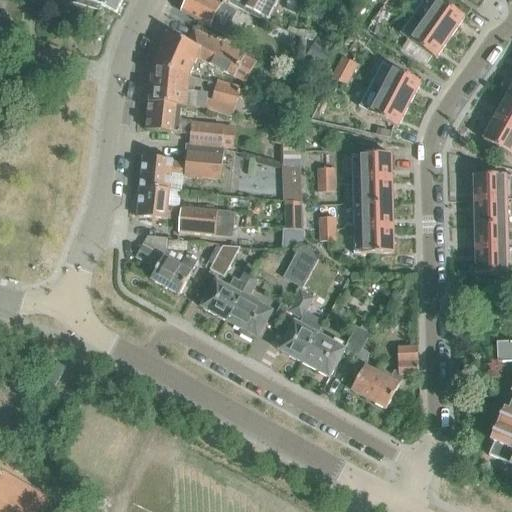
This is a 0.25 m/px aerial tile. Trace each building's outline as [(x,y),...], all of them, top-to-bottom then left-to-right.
[(122,0),(74,0),(73,3),(99,11),(101,7),(116,14),(122,0)] [(186,3),(181,12),(236,42),(242,32),(229,25),(235,13),(211,0),(185,0),(186,3)] [(222,0),(243,11),(246,6),(263,16),(269,19),(278,0),(222,0)] [(398,2),(394,0),(378,0),(377,2),(391,12),(398,2)] [(437,0),(424,0),(415,13),(450,39),(464,19),(448,7),(442,3),(437,0)] [(415,13),(400,33),(436,59),(450,39),(415,13)] [(187,42),(166,34),(153,65),(188,76),(194,61),(230,80),(231,78),(243,84),(253,65),(191,32),(187,42)] [(317,39),(306,55),(324,67),(334,51),(317,39)] [(342,58),(337,69),(352,77),(357,66),(342,58)] [(187,81),(188,76),(153,65),(149,103),(180,106),(185,106),(206,110),(205,110),(232,119),(240,91),(216,85),(211,101),(207,100),(208,94),(193,92),(194,84),(187,81)] [(382,66),(370,87),(408,107),(420,86),(382,66)] [(298,68),(297,76),(314,78),(315,69),(298,68)] [(352,77),(337,69),(331,79),(346,87),(352,77)] [(370,87),(359,108),(397,128),(408,107),(370,87)] [(257,107),(259,99),(252,97),(250,106),(257,107)] [(511,101),(507,98),(495,119),(511,128),(511,101)] [(178,121),(180,106),(149,103),(146,131),(189,136),(188,145),(190,145),(219,149),(220,149),(222,128),(190,124),(190,122),(178,121)] [(511,128),(495,119),(483,141),(511,157),(511,128)] [(365,133),(378,136),(380,128),(366,125),(365,133)] [(317,138),(317,129),(308,129),(308,138),(317,138)] [(278,130),(275,144),(283,146),(284,168),(301,173),(300,135),(278,130)] [(220,183),(233,184),(234,175),(221,173),(223,158),(218,158),(219,149),(190,145),(189,154),(187,154),(186,167),(172,165),(173,162),(143,159),(139,189),(169,192),(181,194),(183,179),(220,183)] [(359,160),(351,160),(352,183),(391,182),(391,157),(359,158),(359,160)] [(317,182),(335,182),(335,170),(317,170),(317,182)] [(511,176),(475,177),(476,202),(511,201),(511,176)] [(317,182),(317,184),(318,194),(335,194),(335,182),(317,182)] [(391,182),(352,183),(352,207),(360,207),(392,206),(391,182)] [(301,185),(285,186),(285,188),(285,203),(302,204),(301,185)] [(139,189),(136,220),(166,223),(166,220),(171,221),(172,209),(168,208),(169,192),(139,189)] [(511,201),(476,202),(476,226),(511,224),(511,201)] [(302,204),(285,203),(286,229),(302,231),(302,204)] [(360,207),(352,207),(353,231),(392,231),(392,206),(360,207)] [(214,239),(214,236),(228,238),(231,215),(172,209),(171,221),(180,222),(178,235),(214,239)] [(336,219),(318,219),(319,231),(336,230),(336,219)] [(511,224),(476,226),(477,250),(511,248),(511,224)] [(336,241),(336,230),(319,231),(319,241),(336,241)] [(392,231),(353,231),(353,256),(361,256),(393,255),(392,231)] [(150,282),(177,297),(197,262),(187,256),(188,243),(168,241),(166,238),(148,237),(135,259),(156,272),(150,282)] [(299,291),(301,292),(321,256),(302,246),(289,269),(296,273),(289,285),(299,291)] [(240,249),(222,248),(221,250),(220,250),(208,271),(222,279),(234,258),(235,258),(240,249)] [(511,248),(477,250),(477,276),(511,275),(511,248)] [(215,282),(200,309),(225,324),(251,278),(244,274),(239,283),(233,279),(228,289),(215,282)] [(258,282),(251,278),(225,324),(239,332),(238,335),(252,343),(254,340),(256,341),(272,313),(248,300),(258,282)] [(306,315),(315,299),(301,292),(299,291),(288,313),(298,319),(296,322),(294,321),(277,352),(301,365),(317,336),(324,325),(306,315)] [(283,318),(288,310),(280,306),(276,314),(283,318)] [(342,353),(355,360),(361,350),(367,339),(355,332),(346,347),(342,353)] [(317,336),(301,365),(328,380),(342,353),(346,347),(333,340),(331,344),(317,336)] [(511,342),(497,343),(498,363),(511,362),(511,387),(509,394),(511,395),(511,401),(508,411),(502,408),(487,442),(492,445),(492,446),(490,445),(487,452),(489,453),(487,456),(511,467),(511,342)] [(350,392),(384,411),(403,377),(418,377),(417,348),(398,348),(398,372),(392,373),(390,377),(378,370),(376,375),(365,369),(368,364),(369,355),(361,350),(355,360),(356,361),(347,376),(356,381),(350,392)]
